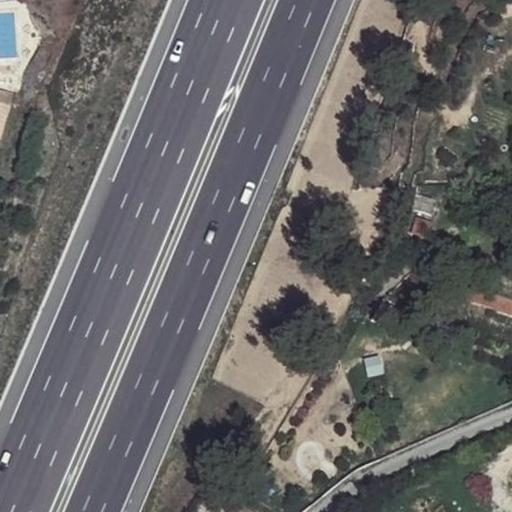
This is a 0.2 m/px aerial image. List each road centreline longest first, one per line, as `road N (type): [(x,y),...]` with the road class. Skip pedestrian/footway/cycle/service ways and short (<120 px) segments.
road 1 (motorway): [(97,511),(311,0)]
road 2 (motorway): [(214,0),(0,502)]
road 3 (unknown): [(511,422),(350,491),(321,511)]
